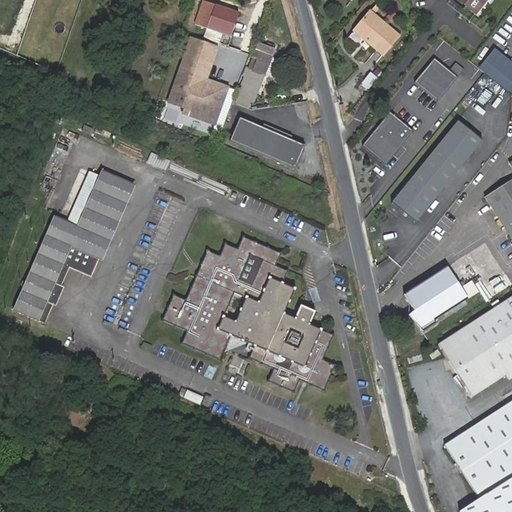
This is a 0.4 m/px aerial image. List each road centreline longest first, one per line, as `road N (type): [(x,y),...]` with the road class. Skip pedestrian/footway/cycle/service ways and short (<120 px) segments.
road 1 (residential): [(415,511),(297,0)]
road 2 (unknown): [(366,283),(389,269),(485,143),(491,101)]
